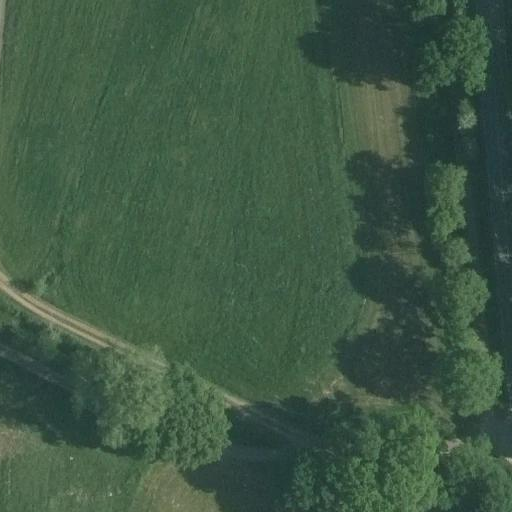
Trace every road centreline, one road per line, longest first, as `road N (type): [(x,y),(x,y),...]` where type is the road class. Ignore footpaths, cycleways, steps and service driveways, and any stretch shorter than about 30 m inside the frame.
road 1 (unclassified): [(0,343),(167,434),(223,450),(375,457),(511,443)]
road 2 (secondary): [(511,257),(492,0)]
